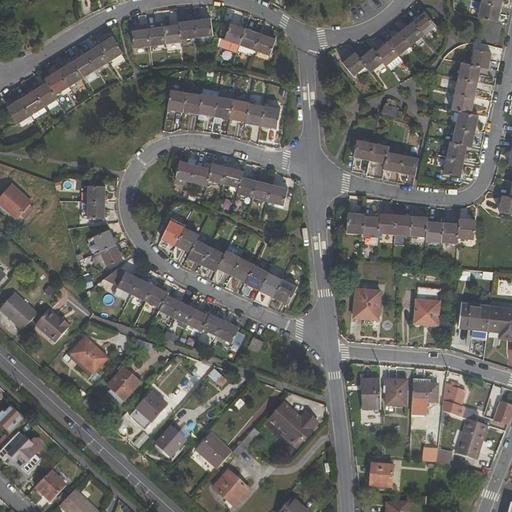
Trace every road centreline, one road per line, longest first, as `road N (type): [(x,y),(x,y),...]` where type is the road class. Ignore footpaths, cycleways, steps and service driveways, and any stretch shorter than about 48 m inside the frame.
road 1 (residential): [(314,173),(182,140),(159,145),(131,174),(126,197),(130,222),(162,264),(331,352)]
road 2 (residential): [(511,51),(484,182),(469,197),(448,201),(314,173)]
road 3 (residential): [(336,404),(96,321)]
road 4 (tertiary): [(0,362),(159,511)]
road 5 (residential): [(198,1),(109,21),(0,83)]
road 6 (residential): [(331,352),(444,361),(511,380)]
road 7 (residential): [(331,352),(314,173)]
road 8 (residential): [(314,173),(303,40)]
